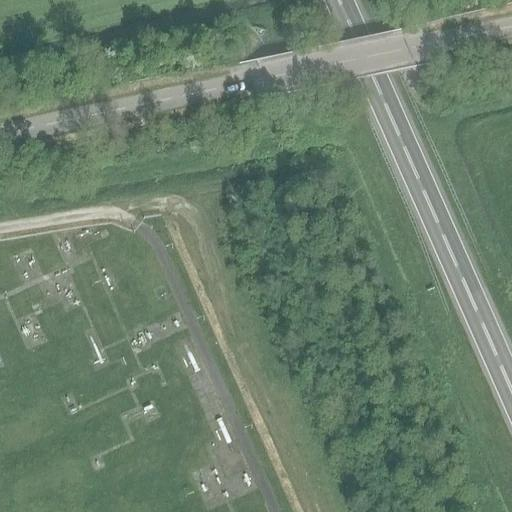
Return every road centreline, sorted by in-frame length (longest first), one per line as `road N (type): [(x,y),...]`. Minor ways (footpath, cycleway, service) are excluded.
road 1 (tertiary): [(0,134),(511,25)]
road 2 (trunk): [(511,392),(339,0)]
road 3 (unknown): [(137,226),(154,237),(272,511)]
